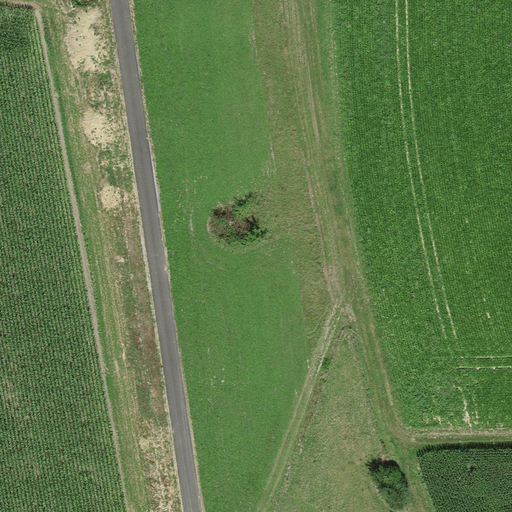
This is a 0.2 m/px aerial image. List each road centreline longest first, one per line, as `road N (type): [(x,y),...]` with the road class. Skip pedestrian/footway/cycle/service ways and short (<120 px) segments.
road 1 (track): [(293,0),(337,276),(321,342),(254,511)]
road 2 (unclassified): [(206,511),(123,0)]
